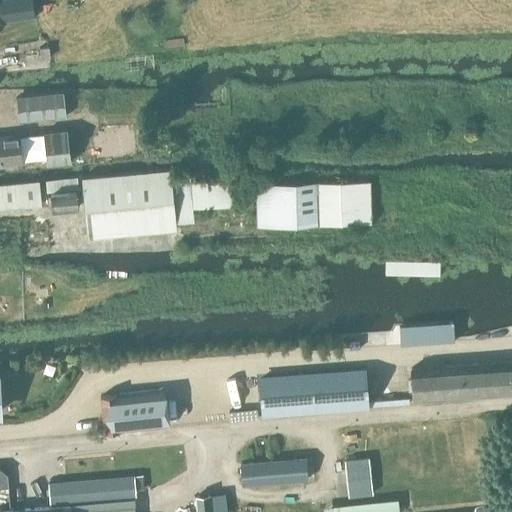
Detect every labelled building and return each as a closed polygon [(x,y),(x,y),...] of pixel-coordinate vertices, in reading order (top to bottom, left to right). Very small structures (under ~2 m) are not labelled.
[(33,0),(0,0),(0,22),(36,16),(33,0)] [(64,91),(15,96),(18,121),(66,116),(64,91)] [(71,161),(67,130),(44,133),(47,163),(71,161)] [(133,131),(92,136),(95,159),(136,156),(133,131)] [(0,163),(23,161),(22,159),(45,158),(42,132),(20,135),(0,136),(0,163)] [(170,168),(82,176),(88,237),(176,228),(170,168)] [(77,176),(45,180),(46,191),(78,187),(77,176)] [(192,180),(193,206),(232,204),(231,178),(192,180)] [(370,180),(272,183),(274,225),(371,222),(370,180)] [(0,207),(41,203),(40,187),(0,191),(0,207)] [(77,189),(51,192),(52,210),(78,208),(77,189)] [(33,216),(0,219),(0,237),(0,238),(1,244),(21,242),(22,250),(50,246),(47,220),(33,216)] [(511,392),(511,369),(511,360),(411,368),(414,400),(511,392)] [(264,412),(368,405),(366,372),(261,380),(264,412)] [(105,432),(121,430),(142,427),(138,391),(117,394),(101,396),(105,432)] [(345,458),(347,474),(349,495),(373,493),(369,455),(345,458)] [(243,484),(307,479),(305,458),(241,463),(243,484)] [(136,497),(135,488),(134,475),(49,482),(51,504),(136,497)] [(196,496),(198,511),(212,511),(210,494),(196,496)]
